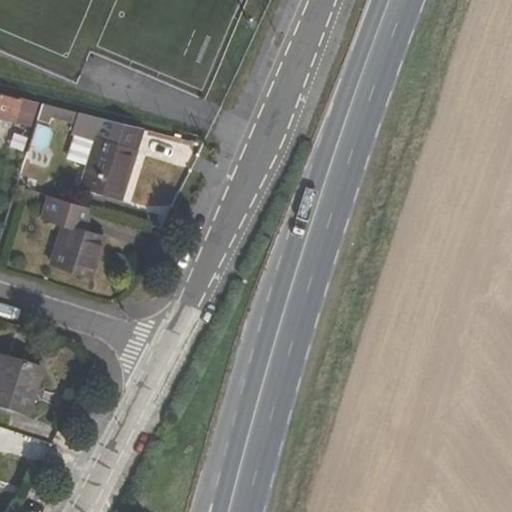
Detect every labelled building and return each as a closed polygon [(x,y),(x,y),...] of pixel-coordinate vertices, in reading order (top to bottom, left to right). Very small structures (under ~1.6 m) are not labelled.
[(117,87),(0,57),(0,87),(45,99),(48,90),(111,105),(117,87)] [(0,91),(0,115),(17,120),(23,98),(0,91)] [(119,107),(135,111),(138,100),(122,96),(119,107)] [(43,103),(23,98),(17,120),(36,125),(43,103)] [(79,187),(122,200),(144,130),(100,118),(79,187)] [(84,230),(91,208),(49,195),(42,220),(63,226),(51,265),(90,277),(103,236),(84,230)] [(32,401),(41,403),(43,392),(36,389),(41,371),(1,358),(0,361),(0,407),(28,417),(32,401)]
